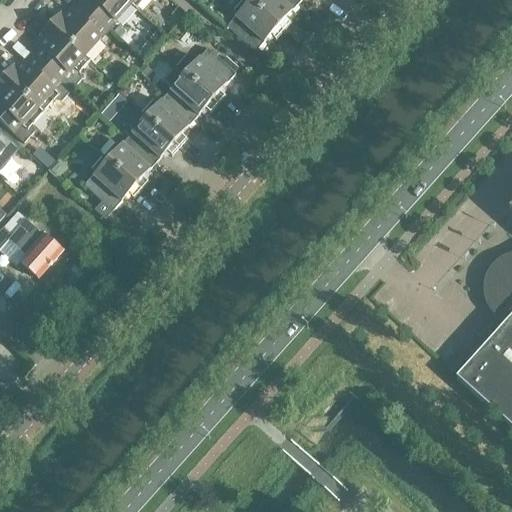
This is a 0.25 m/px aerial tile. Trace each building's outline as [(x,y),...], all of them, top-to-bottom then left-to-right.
[(137,10),(125,0),(87,0),(81,7),(108,31),(131,6),(136,11),(137,10)] [(125,0),(137,10),(145,0),(125,0)] [(283,33),(246,0),(244,0),(234,12),(238,16),(226,29),(255,54),(270,37),(275,42),(283,33)] [(297,7),(289,0),(246,0),(283,33),(291,24),(286,20),(297,7)] [(108,31),(81,7),(74,16),(71,13),(63,21),(59,17),(50,27),(90,62),(85,57),(108,31)] [(171,16),(180,24),(168,38),(176,46),(191,30),(182,22),(187,17),(178,8),(171,16)] [(90,62),(50,27),(42,36),(46,40),(39,49),(42,51),(34,60),(71,92),(81,81),(79,75),(90,62)] [(187,56),(176,69),(218,106),(226,97),(220,93),(236,76),(207,50),(196,63),(187,56)] [(146,80),(152,73),(144,66),(145,65),(133,53),(123,64),(135,75),(138,73),(146,80)] [(71,92),(34,60),(27,68),(24,65),(17,73),(12,69),(3,79),(43,114),(54,102),(61,103),(71,92)] [(218,106),(176,69),(165,82),(173,89),(165,98),(193,123),(204,110),(210,115),(218,106)] [(43,114),(3,79),(0,82),(0,124),(23,145),(34,133),(32,127),(43,114)] [(193,123),(165,98),(157,106),(153,102),(141,115),(179,149),(187,140),(182,136),(193,123)] [(106,122),(113,116),(107,110),(101,115),(106,122)] [(134,132),(127,140),(155,166),(166,153),(171,158),(179,149),(141,115),(130,128),(134,132)] [(0,171),(19,150),(0,132),(0,171)] [(127,140),(119,149),(114,145),(103,158),(141,192),(149,183),(143,178),(155,166),(127,140)] [(141,192),(103,158),(91,171),(96,175),(84,188),(112,213),(127,196),(133,201),(141,192)] [(57,181),(64,174),(54,166),(48,173),(57,181)] [(456,209),(463,216),(447,233),(464,249),(509,203),(485,179),(456,209)] [(38,280),(62,253),(39,233),(34,239),(22,228),(8,243),(25,257),(20,264),(38,280)] [(511,254),(511,256),(499,261),(490,269),(485,280),(483,292),(486,304),(498,320),(504,314),(510,319),(456,379),(511,428),(511,254)]
